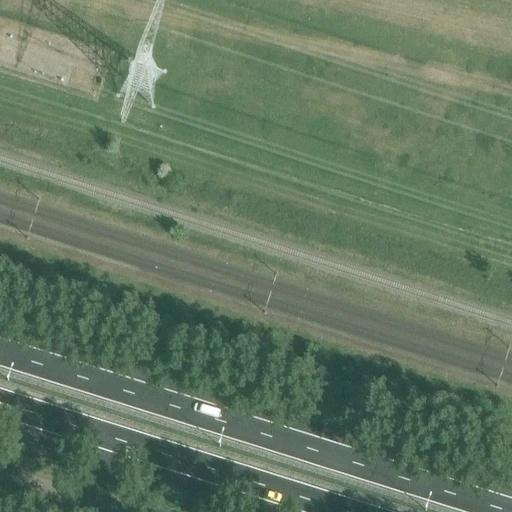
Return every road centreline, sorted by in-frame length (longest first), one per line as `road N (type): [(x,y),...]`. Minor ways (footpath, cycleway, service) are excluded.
road 1 (motorway): [(493,511),(0,353)]
road 2 (motorway): [(0,402),(349,511)]
